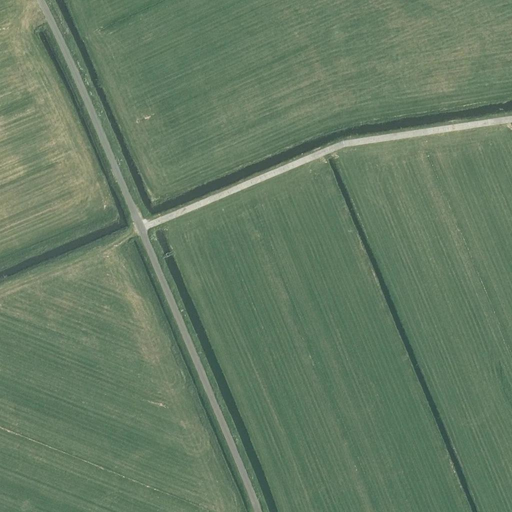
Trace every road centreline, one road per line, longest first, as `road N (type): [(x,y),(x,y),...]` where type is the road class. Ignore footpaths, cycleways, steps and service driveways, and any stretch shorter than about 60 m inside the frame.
road 1 (unclassified): [(258,511),(38,0)]
road 2 (unknown): [(136,221),(330,145),(511,116)]
